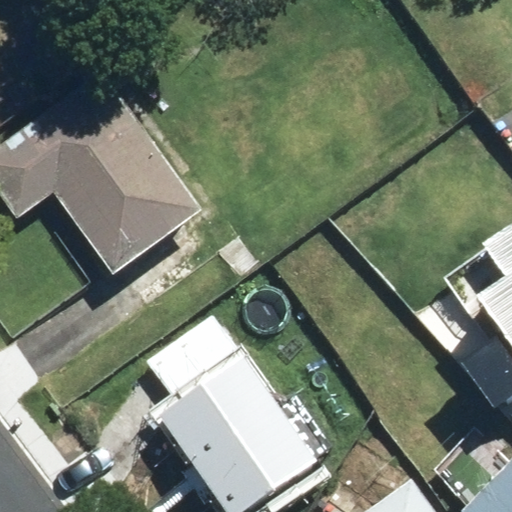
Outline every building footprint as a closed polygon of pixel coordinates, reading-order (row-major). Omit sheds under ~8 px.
[(223,260),(98,80),(0,146),(0,203),(16,227),(51,203),(109,286),(123,276),(148,312),(223,260)] [(511,228),(486,248),(511,282),(511,228)] [(251,511),(310,469),(237,371),(255,358),(223,315),(147,371),(174,407),(153,422),(219,511),(251,511)] [(474,429),(429,478),(466,511),(511,511),(511,462),(511,463),(474,429)] [(428,511),(408,485),(371,511),(428,511)]
